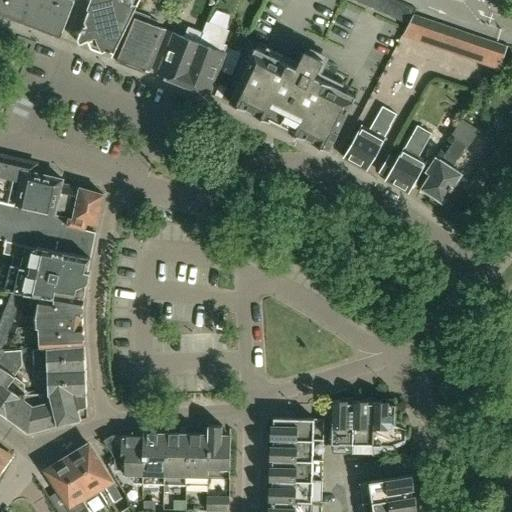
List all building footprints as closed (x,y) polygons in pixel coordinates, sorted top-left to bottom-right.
[(0,0),(0,14),(60,38),(75,1),(73,0),(0,0)] [(92,0),(78,40),(80,45),(88,41),(91,49),(102,53),(107,51),(113,53),(111,57),(112,57),(140,0),(92,0)] [(392,0),(353,0),(406,24),(411,13),(413,9),(392,0)] [(508,46),(411,13),(406,24),(403,35),(500,68),(508,46)] [(166,30),(133,18),(131,23),(114,58),(150,72),(166,30)] [(209,95),(225,53),(224,53),(227,46),(221,44),(226,32),(206,24),(202,34),(203,34),(183,85),(209,95)] [(203,34),(202,34),(189,28),(185,38),(173,33),(157,75),(183,85),(203,34)] [(315,77),(323,59),(313,54),(304,71),(256,48),(229,102),(246,110),(250,101),(258,105),(254,113),(270,122),(271,119),(289,128),(288,130),(305,138),(309,130),(317,134),(313,142),(329,150),(356,96),(315,77)] [(367,170),(384,139),(383,139),(391,126),(390,125),(396,114),(382,106),(368,130),(361,126),(344,157),(367,170)] [(418,158),(432,133),(418,125),(404,149),(397,160),(389,155),(380,172),(388,177),(386,180),(409,193),(426,162),(418,158)] [(430,200),(435,203),(441,201),(443,202),(462,174),(452,167),(472,138),(471,137),(475,131),(465,125),(442,160),(437,157),(426,172),(430,175),(421,188),(430,194),(430,200)] [(0,200),(10,203),(22,205),(68,218),(72,219),(79,187),(62,183),(62,179),(34,173),(36,164),(0,155),(0,200)] [(103,194),(79,187),(72,219),(68,218),(67,226),(85,230),(87,221),(98,223),(103,194)] [(67,226),(68,218),(22,205),(10,203),(0,200),(0,239),(7,241),(37,248),(38,246),(59,251),(91,257),(96,233),(85,230),(67,226)] [(89,272),(91,257),(59,251),(38,246),(37,248),(7,241),(4,253),(13,255),(4,292),(8,293),(9,291),(24,293),(55,297),(55,293),(63,294),(85,298),(88,278),(82,275),(84,271),(88,272),(89,272)] [(0,348),(2,349),(24,293),(9,291),(8,293),(0,314),(0,348)] [(81,318),(85,298),(63,294),(55,293),(55,297),(54,303),(38,301),(36,316),(37,326),(39,326),(40,341),(46,341),(47,348),(85,345),(83,324),(77,325),(77,318),(81,318)] [(88,417),(85,345),(47,348),(30,349),(32,374),(43,373),(44,394),(50,394),(58,425),(88,417)] [(50,394),(44,394),(25,395),(25,384),(14,376),(22,364),(22,350),(4,352),(2,350),(0,351),(0,411),(28,433),(58,425),(50,394)] [(331,443),(353,444),(354,400),(347,400),(346,400),(332,400),(332,406),(331,443)] [(353,444),(373,444),(374,401),(367,401),(355,400),(354,400),(353,444)] [(395,423),(395,401),(388,401),(387,401),(375,401),(374,401),(373,444),(394,445),(394,443),(405,439),(406,439),(406,428),(405,428),(395,423)] [(315,439),(315,418),(272,417),(271,438),(315,439)] [(230,477),(231,433),(222,433),(222,428),(222,425),(208,424),(208,429),(208,433),(208,477),(230,477)] [(165,484),(166,432),(157,432),(143,431),(143,435),(142,475),(142,484),(165,484)] [(186,484),(187,432),(178,432),(166,432),(165,484),(186,484)] [(208,477),(208,433),(200,432),(187,432),(186,484),(208,485),(208,477)] [(142,475),(143,435),(135,435),(112,435),(103,440),(114,457),(124,458),(124,475),(142,475)] [(314,459),(315,439),(271,438),(271,458),(314,459)] [(122,497),(89,444),(76,452),(98,489),(104,485),(115,502),(122,497)] [(0,470),(11,456),(0,448),(0,470)] [(98,489),(76,452),(60,462),(82,498),(98,489)] [(313,480),(314,459),(271,458),(270,479),(313,480)] [(86,511),(90,510),(82,498),(60,462),(47,470),(57,487),(70,505),(66,507),(69,511),(86,511)] [(372,502),(415,496),(412,475),(369,481),(372,502)] [(313,500),(313,480),(270,479),(269,499),(313,500)] [(206,495),(206,511),(229,511),(229,498),(229,495),(206,495)] [(373,511),(417,511),(415,496),(372,502),(373,511)] [(312,511),(313,500),(269,499),(269,511),(312,511)]
